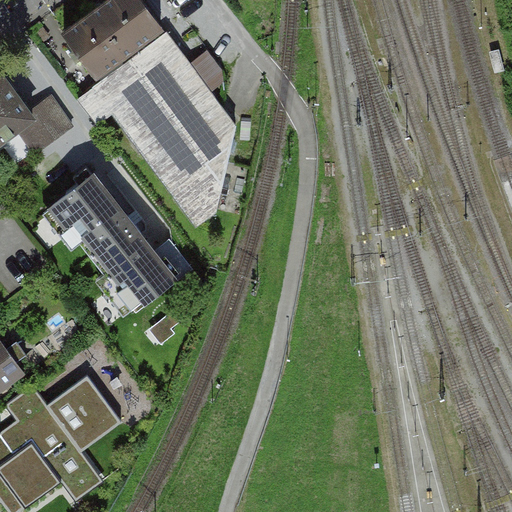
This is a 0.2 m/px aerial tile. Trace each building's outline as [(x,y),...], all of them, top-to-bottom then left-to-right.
[(142,0),(106,0),(65,31),(97,75),(162,28),(142,0)] [(237,127),(167,33),(94,86),(96,88),(80,99),(99,124),(114,113),(198,226),(218,211),(237,127)] [(211,50),(196,61),(216,89),(231,79),(211,50)] [(4,76),(0,79),(0,141),(33,118),(50,142),(73,126),(51,97),(30,112),(4,76)] [(126,215),(94,174),(80,184),(78,182),(66,192),(68,194),(52,206),(52,207),(44,213),(72,248),(79,242),(137,314),(194,269),(174,241),(157,254),(142,235),(143,233),(128,214),(126,215)] [(173,313),(163,320),(170,329),(180,321),(173,313)] [(0,339),(0,385),(22,369),(15,360),(25,353),(16,341),(7,348),(0,339)] [(87,374),(48,402),(81,449),(121,422),(87,374)] [(0,498),(9,511),(18,511),(62,481),(76,500),(104,481),(34,383),(6,402),(19,420),(2,432),(0,429),(0,498)]
